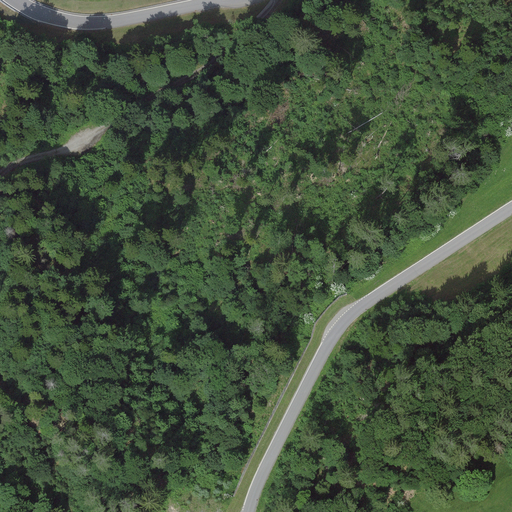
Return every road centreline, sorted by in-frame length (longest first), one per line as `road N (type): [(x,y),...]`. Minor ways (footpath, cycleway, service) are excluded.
road 1 (unclassified): [(253,511),(317,364),(346,319),(511,207)]
road 2 (track): [(270,0),(207,71),(80,146),(0,174)]
road 3 (tertiary): [(13,0),(79,22),(227,0)]
